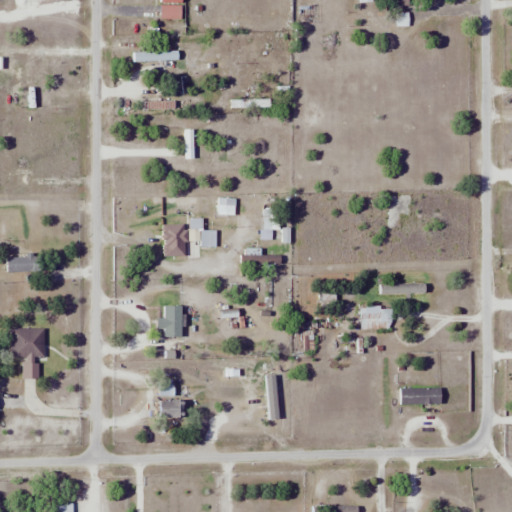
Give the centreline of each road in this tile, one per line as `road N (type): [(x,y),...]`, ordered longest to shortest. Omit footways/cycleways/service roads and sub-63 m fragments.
road 1 (residential): [(0,464),(477,445)]
road 2 (residential): [(94,0),(95,462)]
road 3 (residential): [(477,445),(486,415),(485,0)]
